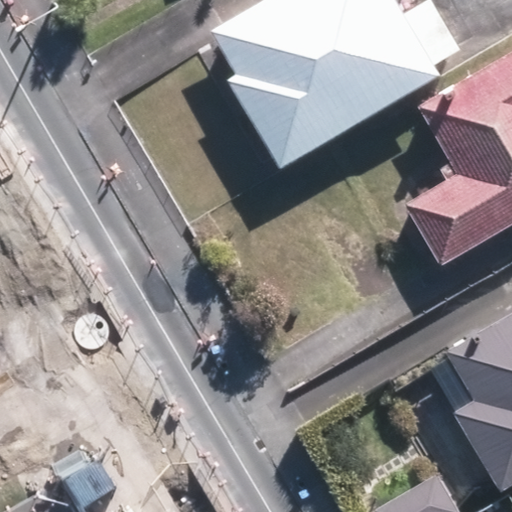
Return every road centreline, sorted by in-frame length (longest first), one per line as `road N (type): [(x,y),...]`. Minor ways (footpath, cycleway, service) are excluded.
road 1 (secondary): [(0,170),(100,342)]
road 2 (secondary): [(100,342),(199,511)]
